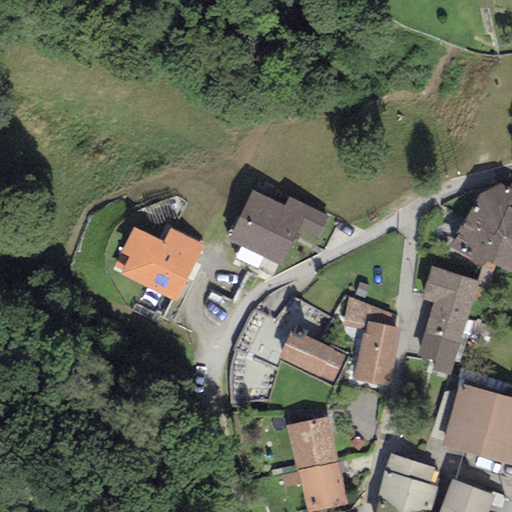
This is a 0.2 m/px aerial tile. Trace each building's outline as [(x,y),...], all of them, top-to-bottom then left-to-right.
[(511,202),(511,194),(499,190),(481,200),(454,251),(485,267),(511,273),(511,216),(507,215),(511,202)] [(274,209),(238,193),(218,238),(273,262),(289,226),(316,238),(326,215),(281,195),(274,209)] [(175,301),(199,247),(171,234),(165,248),(134,234),(124,256),(132,259),(123,277),(175,301)] [(475,287),(434,273),(424,302),(437,307),(421,357),(450,366),(475,287)] [(388,317),(349,301),(346,326),(368,331),(356,379),(386,386),(398,333),(385,331),(388,317)] [(303,349),(306,341),(296,337),(292,344),(303,349)] [(345,357),(306,341),(303,349),(292,344),(285,362),(334,382),(345,357)] [(511,405),(462,392),(446,448),(511,466),(511,405)] [(325,425),(288,432),(298,475),(334,467),(325,425)] [(425,511),(435,475),(393,461),(379,511),(486,511),(491,500),(455,487),(444,511),(425,511)] [(334,467),(298,475),(307,511),(343,504),(334,467)]
